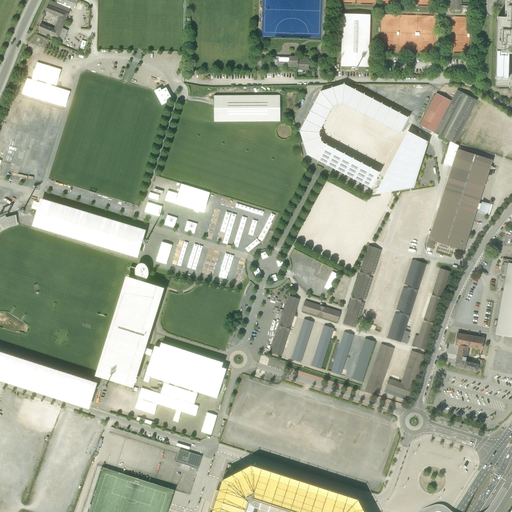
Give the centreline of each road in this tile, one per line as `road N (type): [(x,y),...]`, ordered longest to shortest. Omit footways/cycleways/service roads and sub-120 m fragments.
road 1 (unclassified): [(417,410),(448,310),(511,208)]
road 2 (unknown): [(270,247),(249,258),(249,274),(261,286),(285,277),(286,257),(277,249)]
